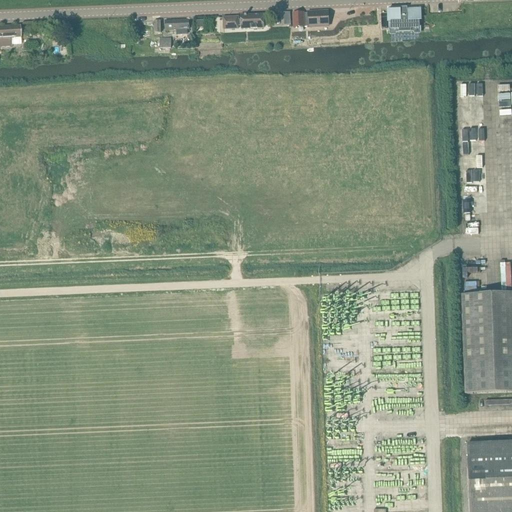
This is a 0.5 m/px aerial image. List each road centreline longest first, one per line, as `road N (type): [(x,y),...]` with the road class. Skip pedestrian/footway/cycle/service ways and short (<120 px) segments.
road 1 (track): [(0,264),(417,247),(426,256)]
road 2 (tertiary): [(0,16),(394,0)]
